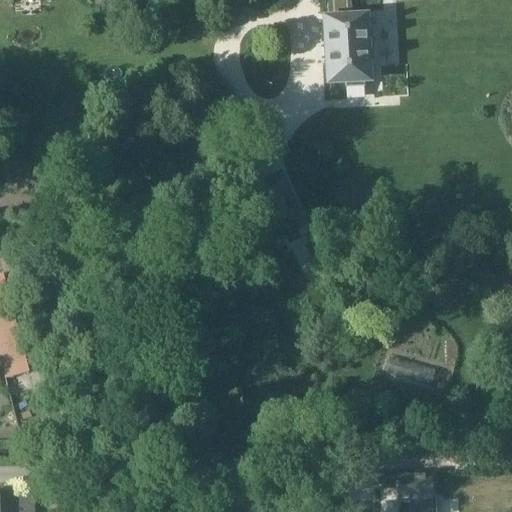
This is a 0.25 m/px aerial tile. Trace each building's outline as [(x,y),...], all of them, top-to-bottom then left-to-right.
[(327,0),(328,22),(328,23),(326,22),(330,84),(345,83),(346,89),(364,88),(364,84),(363,82),(368,82),(367,58),(373,58),(371,24),(365,24),(365,20),(352,21),(351,0),(327,0)] [(283,172),(250,185),(274,242),(306,228),(283,172)] [(0,359),(6,381),(29,375),(3,276),(0,277),(0,359)] [(398,486),(396,486),(396,489),(399,489),(399,500),(398,500),(398,503),(410,503),(410,511),(435,511),(436,502),(437,502),(437,501),(431,501),(431,477),(397,477),(398,486)] [(0,511),(36,511),(35,493),(0,494),(0,511)]
